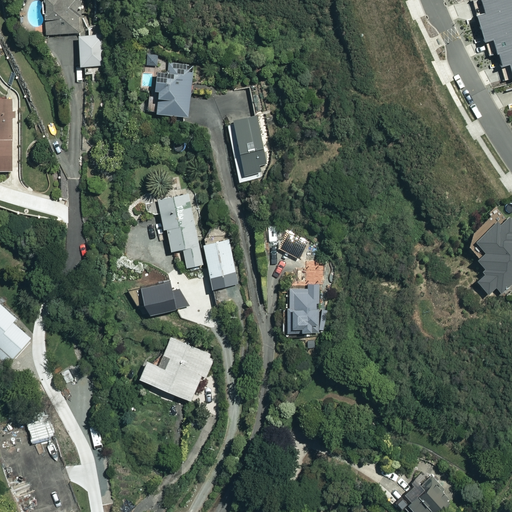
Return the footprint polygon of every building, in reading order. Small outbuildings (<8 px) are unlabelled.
[(78,0),(41,0),(44,34),(80,32),(78,0)] [(104,35),(77,35),(78,65),(104,65),(104,35)] [(158,54),(145,54),(144,65),(157,65),(158,54)] [(154,74),(141,73),(137,110),(187,116),(193,64),(167,61),(166,72),(154,71),(154,74)] [(11,100),(0,99),(0,170),(9,170),(11,100)] [(267,176),(257,113),(227,118),(237,181),(267,176)] [(201,264),(187,193),(156,199),(162,228),(164,228),(168,250),(181,247),(185,267),(201,264)] [(493,283),(499,289),(511,278),(511,219),(507,213),(497,221),(493,216),(469,235),(476,245),(468,251),(477,262),(475,264),(479,269),(472,275),(484,290),(493,283)] [(277,227),(264,227),(263,242),(276,242),(277,227)] [(235,273),(229,239),(201,244),(208,278),(235,273)] [(336,260),(308,261),(309,279),(336,279),(336,260)] [(318,331),(318,288),(286,287),(285,331),(318,331)] [(14,317),(0,304),(0,358),(6,363),(29,337),(11,320),(14,317)] [(215,355),(169,335),(161,353),(167,356),(162,367),(144,359),(136,377),(189,400),(200,374),(206,376),(215,355)] [(427,473),(395,499),(405,511),(454,511),(457,509),(427,473)]
